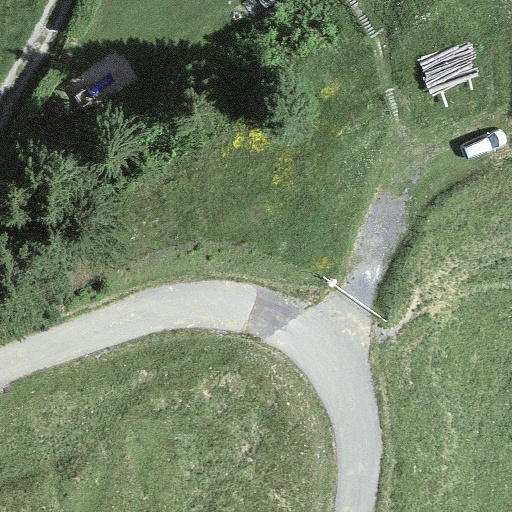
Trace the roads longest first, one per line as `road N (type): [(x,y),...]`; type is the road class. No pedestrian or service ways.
road 1 (unclassified): [(354,511),(359,430),(350,392),(315,340),(283,320),(201,303),(154,309),(0,364)]
road 2 (track): [(0,111),(62,0)]
